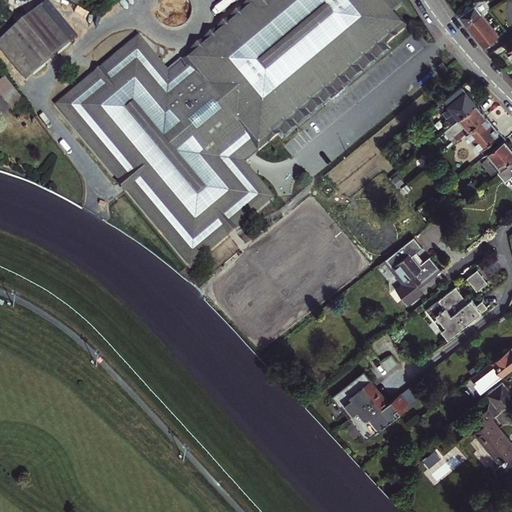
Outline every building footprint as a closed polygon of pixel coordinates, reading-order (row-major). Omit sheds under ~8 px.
[(0,0),(0,24),(29,12),(23,0),(0,0)] [(251,0),(249,2),(185,55),(182,57),(184,59),(181,61),(182,62),(179,65),(181,68),(175,73),(173,70),(167,75),(136,38),(99,68),(102,72),(96,77),(93,73),(57,103),(121,180),(124,178),(129,184),(126,186),(189,263),(226,232),(223,229),(229,224),(232,228),(269,197),(239,161),(254,148),(255,150),(258,148),(259,149),(278,134),(281,138),(328,100),(329,102),(330,103),(345,91),(344,89),(343,88),(388,50),(384,46),(403,30),(401,29),(403,27),(392,13),(400,7),(394,0),(251,0)] [(185,55),(249,2),(247,0),(183,53),(185,55)] [(478,0),(474,3),(456,13),(466,26),(484,15),(486,14),(491,10),(483,0),(478,0)] [(31,75),(68,45),(75,39),(45,2),(38,8),(0,39),(0,51),(24,81),(31,75)] [(466,26),(472,33),(488,21),(484,15),(466,26)] [(472,33),(477,40),(494,28),(488,21),(472,33)] [(494,28),(477,40),(481,45),(483,47),(500,35),(494,28)] [(57,103),(93,73),(96,77),(102,72),(99,68),(136,38),(167,75),(173,70),(175,73),(181,68),(179,65),(182,62),(181,61),(184,59),(182,57),(167,70),(136,34),(53,104),(118,180),(115,183),(122,192),(125,190),(183,259),(190,267),(273,198),(243,162),(256,151),(255,150),(254,148),(239,161),(269,197),(232,228),(229,224),(223,229),(226,232),(189,263),(126,186),(129,184),(124,178),(121,180),(57,103)] [(511,57),(511,36),(510,38),(503,43),(511,57)] [(388,50),(343,88),(344,89),(389,52),(388,50)] [(438,66),(444,73),(448,70),(442,63),(438,66)] [(0,83),(0,96),(2,100),(7,105),(12,111),(22,103),(17,97),(13,92),(8,86),(4,80),(0,83)] [(465,91),(462,86),(440,105),(443,109),(445,111),(447,109),(451,114),(449,115),(451,117),(450,118),(454,123),(477,104),(466,90),(465,91)] [(328,100),(281,138),(283,140),(329,102),(328,100)] [(477,104),(454,123),(448,128),(458,140),(467,133),(487,116),(477,104)] [(506,139),(487,116),(467,133),(482,150),(484,149),(487,153),(490,152),(506,139)] [(511,159),(511,146),(506,139),(490,152),(493,156),(483,163),(493,175),(499,169),(511,159)] [(511,159),(499,169),(507,180),(511,176),(511,177),(511,159)] [(425,245),(417,234),(389,256),(387,258),(405,281),(398,286),(411,302),(425,290),(421,285),(443,267),(441,265),(432,254),(424,260),(417,252),(425,245)] [(487,281),(477,268),(467,276),(477,289),(487,281)] [(455,320),(482,300),(482,299),(476,304),(472,298),(468,301),(466,302),(463,299),(465,297),(455,285),(426,309),(432,317),(442,330),(445,328),(455,320)] [(447,337),(450,335),(487,305),(482,300),(455,320),(445,328),(442,330),(447,337)] [(472,377),(477,383),(475,384),(479,389),(482,389),(511,365),(511,348),(510,346),(472,377)] [(357,394),(370,384),(374,381),(365,370),(332,395),(348,416),(364,404),(357,394)] [(370,384),(372,388),(372,387),(377,394),(381,391),(374,381),(370,384)] [(511,444),(491,418),(493,416),(496,415),(498,413),(500,410),(501,407),(511,397),(511,395),(501,381),(484,395),(488,400),(487,402),(487,405),(487,408),(470,421),(476,429),(473,431),(500,463),(497,466),(502,478),(510,472),(511,474),(511,473),(511,444)] [(357,394),(364,404),(377,394),(372,387),(372,388),(370,384),(357,394)] [(381,391),(377,394),(382,400),(382,401),(385,404),(389,401),(381,391)] [(371,415),(380,427),(410,404),(401,392),(391,399),(393,401),(390,403),(389,401),(385,404),(371,415)] [(377,394),(364,404),(371,415),(385,404),(382,401),(382,400),(377,394)] [(380,427),(371,415),(364,404),(348,416),(365,438),(380,427)]
